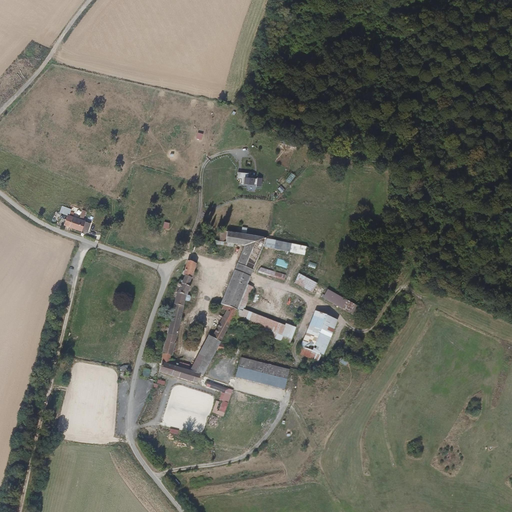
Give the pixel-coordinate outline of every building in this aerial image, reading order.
[(241,178),(240,185),(247,185),(246,190),(257,191),(257,186),(261,187),(262,179),(248,177),(248,173),(238,172),(237,178),(241,178)] [(291,172),(285,180),(290,183),(295,175),(291,172)] [(63,225),(87,234),(92,223),(68,214),(63,225)] [(261,246),(263,238),(225,233),(223,244),(243,246),(235,266),(219,303),(223,305),(219,315),(222,316),(216,330),(223,333),(230,321),(232,317),(236,307),(245,284),(261,246)] [(306,247),(263,238),(261,246),(304,255),(306,247)] [(195,243),(193,252),(199,254),(202,245),(195,243)] [(188,258),(183,271),(190,274),(195,261),(188,258)] [(286,275),(260,267),(258,273),(284,280),(286,275)] [(179,282),(175,282),(159,354),(168,356),(183,295),(185,295),(188,285),(187,284),(190,274),(183,271),(179,282)] [(317,283),(299,274),(294,283),(312,292),(317,283)] [(236,307),(243,310),(253,287),(245,284),(236,307)] [(357,306),(327,289),(322,298),(352,314),(357,306)] [(289,343),(295,329),(243,310),(236,307),(230,321),(289,343)] [(300,346),(322,355),(335,322),(313,313),(300,346)] [(192,363),(202,366),(205,367),(219,341),(221,336),(223,333),(216,330),(210,328),(192,363)] [(159,354),(158,363),(199,375),(202,366),(192,363),(168,356),(159,354)] [(282,387),(287,370),(240,358),(236,375),(282,387)] [(142,375),(149,377),(151,369),(144,368),(142,375)] [(199,379),(160,368),(159,372),(198,384),(199,379)] [(232,390),(206,382),(205,387),(221,393),(218,400),(222,402),(219,411),(217,411),(217,409),(216,409),(218,402),(216,401),(212,412),(223,416),(232,390)]
